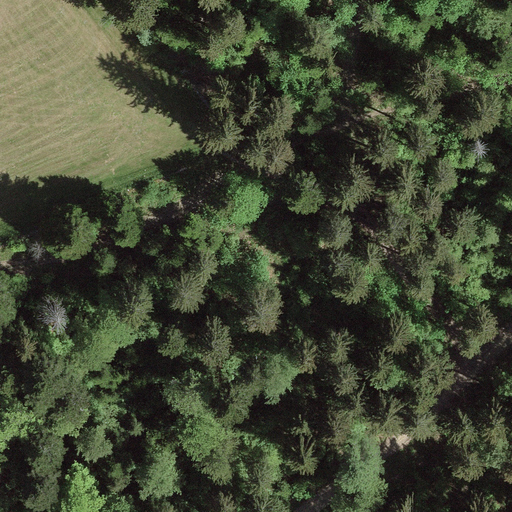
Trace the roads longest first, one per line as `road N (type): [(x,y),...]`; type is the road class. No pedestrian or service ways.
road 1 (track): [(0,265),(91,251),(188,208),(268,158),(342,200),(492,353)]
road 2 (track): [(511,337),(312,511)]
